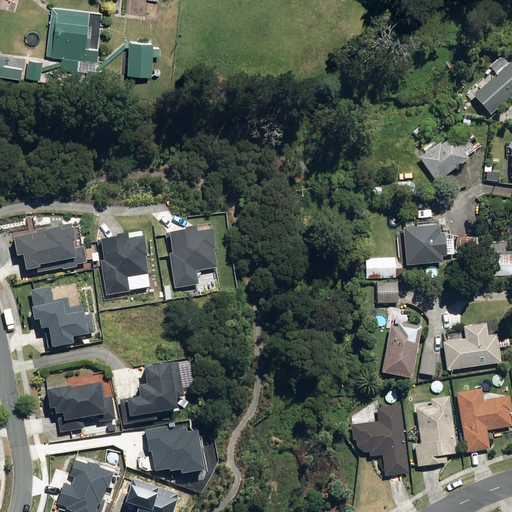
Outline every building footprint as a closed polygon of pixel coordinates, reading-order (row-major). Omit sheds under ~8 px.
[(84,83),(100,85),(101,72),(95,72),(97,51),(88,50),(91,27),(87,27),(89,13),(51,9),(45,57),(61,59),(60,70),(77,72),(77,70),(86,71),(84,83)] [(126,77),(150,78),(152,45),(128,44),(126,77)] [(25,79),(40,81),(42,63),(27,60),(25,79)] [(479,106),(490,117),(509,99),(511,102),(511,69),(508,66),(507,67),(504,64),(489,78),(492,81),(471,102),(477,108),(479,106)] [(70,88),(82,90),(84,78),(72,75),(70,88)] [(441,125),(445,131),(453,126),(448,120),(441,125)] [(419,160),(436,184),(469,161),(467,158),(480,148),(468,131),(454,141),(452,139),(441,147),(440,145),(419,160)] [(476,166),(484,166),(484,153),(476,153),(476,166)] [(485,182),(498,183),(499,175),(486,174),(485,182)] [(394,186),(394,196),(414,196),(414,186),(394,186)] [(333,189),(333,198),(363,197),(363,188),(333,189)] [(25,270),(26,275),(85,263),(82,248),(81,248),(77,224),(33,232),(34,235),(11,239),(14,255),(21,254),(24,270),(25,270)] [(165,234),(174,288),(197,285),(195,271),(215,268),(212,250),(213,250),(209,231),(194,233),(193,228),(183,230),(184,231),(165,234)] [(404,230),(406,268),(442,266),(442,259),(445,259),(445,257),(453,256),(452,239),(444,239),(444,236),(440,236),(440,228),(404,230)] [(97,241),(105,295),(129,292),(126,278),(146,275),(143,258),(144,258),(141,237),(125,240),(124,235),(114,237),(115,238),(97,241)] [(454,256),(473,258),(476,240),(457,237),(454,256)] [(490,278),(511,277),(511,256),(490,257),(490,278)] [(376,294),(377,306),(398,305),(397,289),(396,289),(395,259),(365,260),(366,294),(376,294)] [(46,327),(49,346),(72,342),(71,334),(92,330),(89,316),(82,317),(81,309),(67,311),(65,302),(52,304),(49,290),(33,293),(39,328),(46,327)] [(381,375),(412,381),(421,329),(398,324),(397,331),(389,329),(381,375)] [(442,346),(446,373),(501,365),(496,337),(487,339),(485,326),(463,329),(465,342),(442,346)] [(419,375),(433,378),(436,357),(422,355),(419,375)] [(140,395),(120,399),(124,422),(155,416),(154,411),(176,407),(175,398),(185,396),(179,360),(142,366),(145,382),(138,383),(140,395)] [(56,414),(59,433),(83,430),(82,424),(113,419),(110,398),(102,399),(100,384),(67,389),(66,388),(45,392),(48,409),(50,409),(51,415),(56,414)] [(456,395),(465,455),(490,452),(486,432),(511,428),(509,414),(511,413),(509,398),(483,402),(481,391),(456,395)] [(414,448),(417,469),(447,465),(446,457),(457,455),(449,399),(430,402),(431,408),(415,410),(420,447),(414,448)] [(382,457),(384,478),(408,475),(400,408),(376,411),(377,424),(350,428),(352,443),(355,443),(356,449),(363,455),(369,454),(370,459),(382,457)] [(108,485),(113,471),(76,458),(71,474),(75,475),(72,485),(64,482),(57,501),(67,504),(67,506),(73,509),(72,511),(74,511),(99,511),(103,503),(99,501),(105,484),(108,485)]
